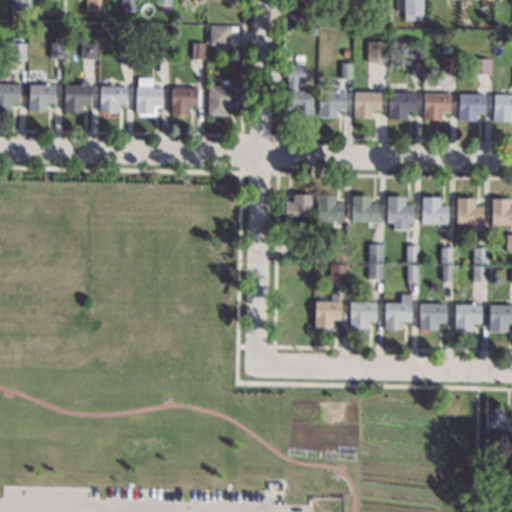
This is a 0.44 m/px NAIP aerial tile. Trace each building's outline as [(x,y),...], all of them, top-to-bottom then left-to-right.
[(29,0),(29,17),(9,16),(9,0),(29,0)] [(99,0),(99,11),(84,11),(84,0),(99,0)] [(136,0),(136,11),(120,11),(120,0),(136,0)] [(170,0),(170,5),(166,5),(166,11),(158,10),(158,5),(154,4),(154,0),(170,0)] [(351,0),(351,10),(328,9),(328,0),(351,0)] [(421,0),(421,14),(402,14),(402,0),(421,0)] [(306,6),(306,24),(295,23),(288,23),(288,6),(306,6)] [(65,13),(65,20),(52,19),(52,12),(65,13)] [(227,45),(209,44),(209,26),(228,27),(227,45)] [(316,28),(316,35),(311,34),(311,31),(290,30),(290,26),(316,28)] [(131,54),(118,54),(118,37),(131,38),(131,54)] [(414,46),(421,46),(421,63),(407,63),(407,60),(403,59),(403,46),(408,46),(408,38),(414,38),(414,46)] [(168,56),(152,56),(153,39),(168,39),(168,56)] [(60,57),(49,57),(49,41),(61,42),(60,57)] [(386,62),(366,62),(366,41),(387,41),(386,62)] [(96,59),(80,59),(80,42),(96,42),(96,59)] [(24,61),(8,60),(8,43),(25,43),(24,61)] [(203,58),(191,58),(191,43),(203,44),(203,58)] [(455,73),(440,73),(440,57),(455,57),(455,73)] [(490,74),(471,74),(471,58),(490,59),(490,74)] [(350,78),(339,78),(340,62),(350,62),(350,78)] [(303,81),(296,81),(296,90),(312,90),(311,117),(293,116),(293,108),(285,108),(286,65),(303,65),(303,81)] [(151,87),(160,87),(160,105),(159,105),(159,108),(154,107),(154,116),(136,116),(136,113),(134,113),(134,86),(136,86),(136,77),(151,77),(151,87)] [(88,85),(89,85),(88,103),(80,103),(80,112),(63,111),(63,85),(79,85),(79,81),(88,81),(88,85)] [(17,102),(9,102),(9,110),(0,110),(0,83),(18,84),(17,102)] [(53,103),(45,103),(44,111),(26,110),(27,84),(54,85),(53,103)] [(124,105),(116,104),(116,112),(98,112),(98,86),(124,86),(124,105)] [(236,107),(227,107),(227,115),(206,115),(207,86),(236,86),(236,107)] [(195,106),(188,106),(187,114),(169,113),(170,87),(196,88),(195,106)] [(344,110),(335,110),(335,117),(317,117),(317,90),(344,91),(344,110)] [(379,111),(370,110),(370,118),(352,118),(352,92),(379,92),(379,111)] [(414,111),(405,111),(405,119),(387,119),(387,92),(414,93),(414,111)] [(449,94),(448,112),(440,112),(440,119),(422,119),(423,93),(449,94)] [(483,113),(475,112),(475,120),(457,120),(457,94),(484,94),(483,113)] [(511,114),(510,114),(510,121),(492,121),(492,95),(511,95),(511,114)] [(310,229),(289,228),(289,220),(283,220),(283,201),(291,201),(292,194),(310,194),(310,229)] [(334,203),(341,203),(341,221),(315,221),(315,194),(334,195),(334,203)] [(369,204),(376,204),(376,222),(349,221),(350,195),(369,196),(369,204)] [(403,204),(411,204),(411,223),(405,223),(405,229),(391,229),(392,222),(385,222),(386,196),(403,196),(403,204)] [(438,205),(446,206),(446,223),(419,223),(420,197),(438,197),(438,205)] [(473,206),(481,206),(481,224),(455,224),(456,198),(473,198),(473,206)] [(508,207),(511,207),(511,225),(489,225),(489,199),(508,199),(508,207)] [(347,260),(334,259),(334,244),(347,244),(347,260)] [(382,244),(382,262),(366,261),(367,244),(382,244)] [(416,263),(404,262),(404,245),(409,245),(417,245),(416,263)] [(308,247),(308,258),(292,258),(293,247),(308,247)] [(452,247),(451,263),(439,263),(439,247),(452,247)] [(487,263),(471,263),(471,248),(487,248),(487,263)] [(382,263),(381,279),(366,278),(367,263),(382,263)] [(346,283),(328,282),(328,264),(347,264),(346,283)] [(417,265),(416,281),(405,281),(405,264),(417,265)] [(486,282),(471,281),(471,264),(486,264),(486,282)] [(451,280),(440,280),(440,265),(451,265),(451,280)] [(304,292),(297,292),(297,298),(309,298),(308,327),(288,327),(288,318),(279,318),(280,297),(287,297),(287,274),(305,275),(304,292)] [(335,301),(340,301),(339,320),(331,319),(331,327),(313,326),(313,300),(329,301),(329,294),(335,294),(335,301)] [(409,303),(409,322),(401,322),(401,329),(382,329),(383,302),(399,303),(399,294),(409,294),(409,303)] [(374,321),(366,320),(366,328),(347,328),(348,301),(375,302),(374,321)] [(444,323),(436,322),(436,330),(417,329),(418,303),(444,304),(444,323)] [(479,323),(471,323),(471,331),(453,330),(453,304),(479,304),(479,323)] [(511,323),(505,323),(505,331),(487,331),(488,305),(511,305),(511,323)] [(503,417),(511,417),(511,435),(485,435),(485,409),(503,409),(503,417)] [(511,456),(511,472),(500,472),(501,456),(511,456)]
